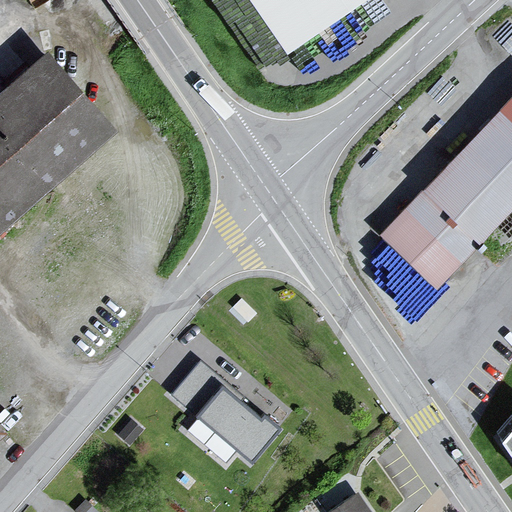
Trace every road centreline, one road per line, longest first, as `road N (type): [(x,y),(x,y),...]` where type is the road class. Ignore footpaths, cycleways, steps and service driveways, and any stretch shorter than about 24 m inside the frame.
road 1 (residential): [(0,502),(271,193)]
road 2 (residential): [(488,511),(271,193)]
road 3 (residential): [(474,0),(271,193)]
road 4 (residential): [(271,193),(138,0)]
